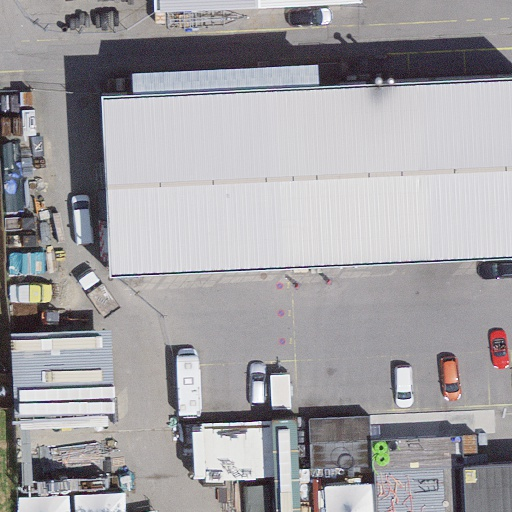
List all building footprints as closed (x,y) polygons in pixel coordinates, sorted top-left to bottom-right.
[(157,0),(158,8),(361,0),(157,0)] [(511,81),(114,100),(123,277),(511,259),(511,81)] [(113,332),(14,333),(16,420),(114,419),(113,332)] [(312,478),(376,476),(374,414),(195,420),(197,478),(312,474),(312,478)] [(323,482),(324,511),(511,511),(511,461),(462,464),(460,431),(378,436),(380,479),(323,482)]
